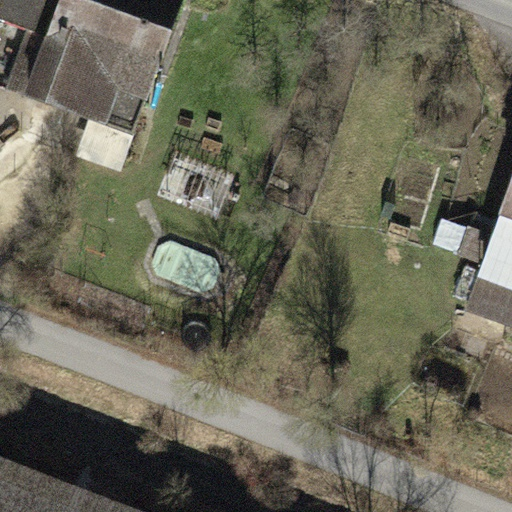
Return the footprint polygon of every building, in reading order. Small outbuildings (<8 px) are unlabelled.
[(91,0),(133,16),(139,0),(4,0),(0,11),(0,85),(28,96),(64,0),(91,0)] [(186,0),(139,0),(133,16),(91,0),(64,0),(28,96),(135,136),(186,0)] [(511,204),(486,276),(511,285),(511,204)] [(486,262),(495,238),(475,231),(466,255),(486,262)] [(120,511),(0,465),(0,511),(120,511)]
